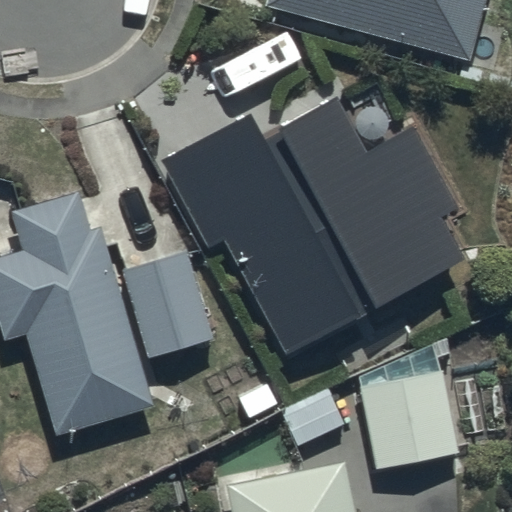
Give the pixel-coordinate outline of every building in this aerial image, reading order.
[(482,0),(265,0),(263,10),(466,64),(482,0)] [(247,113),(162,161),(210,247),(223,240),(287,355),(464,256),(443,220),(460,210),(413,126),(364,153),(333,99),(261,139),(247,113)] [(0,340),(23,334),(51,439),(149,412),(136,364),(210,344),(186,256),(110,277),(97,228),(86,231),(76,193),(8,212),(18,250),(0,255),(0,340)] [(357,387),(373,471),(455,456),(439,372),(357,387)] [(343,426),(325,389),(277,412),(295,449),(343,426)] [(221,477),(228,511),(353,511),(343,462),(303,470),(301,461),(221,477)]
